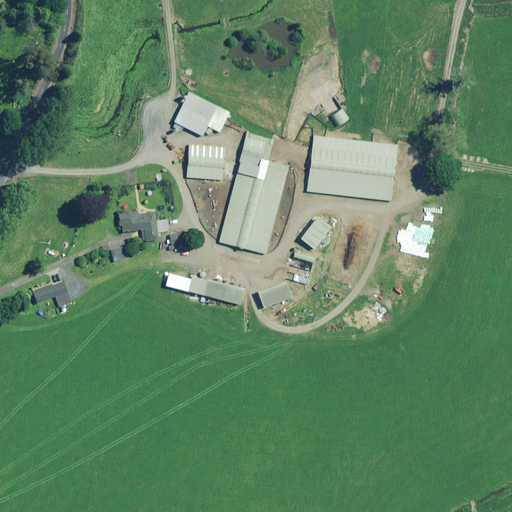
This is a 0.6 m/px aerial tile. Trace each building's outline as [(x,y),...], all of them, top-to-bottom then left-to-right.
[(188,93),(173,123),(174,123),(172,127),(179,131),(182,127),(202,137),(207,127),(219,133),(229,113),(188,93)] [(348,119),(342,109),(330,116),(337,126),(348,119)] [(224,162),(225,147),(188,144),(187,166),(186,178),(235,182),(219,242),(265,255),(288,167),(268,162),(273,141),(246,134),(239,161),(241,161),(240,163),(224,162)] [(397,145),(313,136),(307,192),(391,201),(397,145)] [(137,215),(137,210),(117,213),(119,226),(121,226),(122,233),(141,230),(142,242),(158,240),(157,233),(168,231),(167,220),(156,222),(154,212),(137,215)] [(331,227),(317,216),(300,239),(313,249),(331,227)] [(182,244),(181,234),(170,235),(170,245),(182,244)] [(129,258),(126,247),(110,251),(113,262),(129,258)] [(314,258),(295,253),(293,257),(313,263),(314,258)] [(243,289),(207,280),(203,296),(239,305),(243,289)] [(71,303),(67,292),(66,291),(68,290),(66,284),(64,285),(63,282),(52,286),(50,283),(41,287),(41,288),(32,292),(36,304),(55,297),(59,307),(71,303)] [(291,298),(285,283),(257,293),(263,308),(291,298)]
